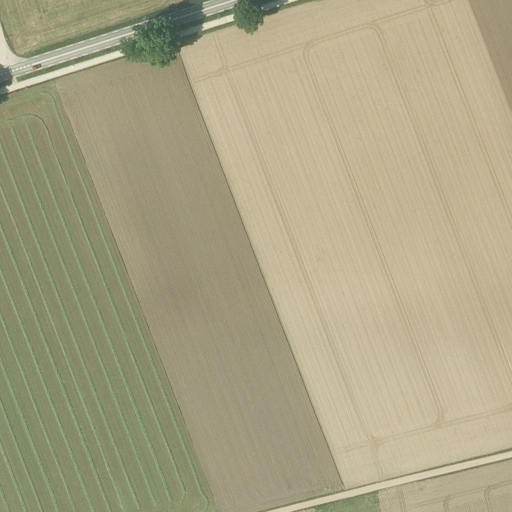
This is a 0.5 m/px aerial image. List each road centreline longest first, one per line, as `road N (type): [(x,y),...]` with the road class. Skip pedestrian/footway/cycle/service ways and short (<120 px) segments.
road 1 (tertiary): [(0,75),(236,0)]
road 2 (track): [(285,511),(511,456)]
